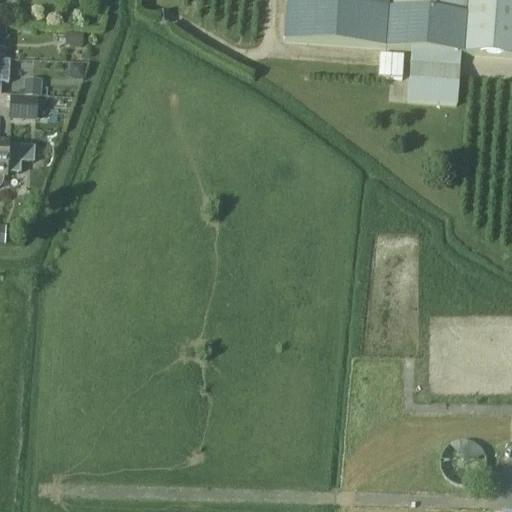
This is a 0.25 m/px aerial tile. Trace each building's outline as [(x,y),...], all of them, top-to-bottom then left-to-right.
[(511,0),(285,0),(282,45),(384,52),(463,58),(464,58),(511,61),(511,0)] [(167,14),(156,15),(157,27),(168,26),(167,14)] [(70,36),(69,49),(76,49),(81,50),(82,37),(76,36),(70,36)] [(0,95),(0,85),(7,85),(9,63),(0,62),(0,95)] [(458,70),(409,67),(406,105),(455,109),(458,70)] [(24,81),(23,98),(40,99),(41,82),(24,81)] [(42,117),(42,103),(10,101),(10,116),(35,117),(35,116),(42,117)] [(0,143),(0,188),(2,186),(2,183),(3,180),(3,178),(6,178),(6,174),(19,175),(19,163),(20,149),(8,148),(8,144),(0,143)] [(441,462),(440,466),(441,470),(442,474),(443,478),(446,481),(449,484),(452,486),(456,488),(460,489),(464,489),(468,489),(472,488),(475,486),(479,484),(482,481),(484,478),(486,474),(487,470),(487,466),(487,462),(486,458),(484,454),(482,451),(479,448),(475,446),(472,444),(468,443),(464,443),(460,443),(456,444),(452,446),(449,448),(446,451),(443,454),(442,458),(441,462)]
